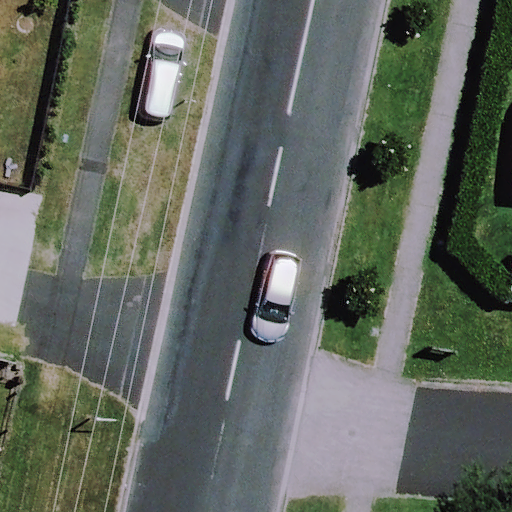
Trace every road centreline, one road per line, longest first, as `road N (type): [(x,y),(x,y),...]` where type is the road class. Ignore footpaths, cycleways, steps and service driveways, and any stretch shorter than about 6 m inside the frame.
road 1 (unclassified): [(224,405),(310,0)]
road 2 (residential): [(224,405),(408,442),(511,446)]
